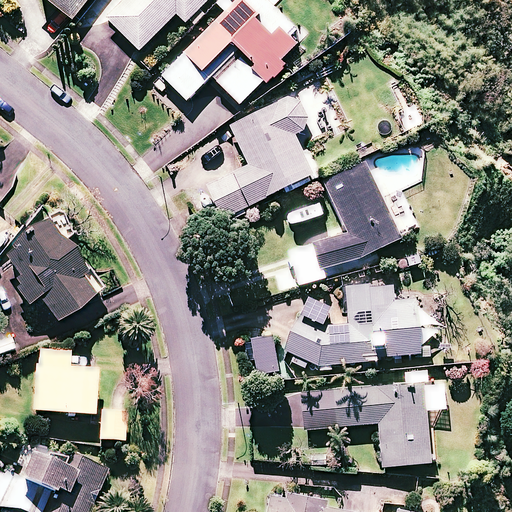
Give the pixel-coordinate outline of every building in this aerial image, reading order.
[(40,0),(74,26),(94,0),(40,0)] [(129,0),(107,22),(140,55),(177,18),(187,27),(213,0),(129,0)] [(242,0),(236,7),(229,0),(223,0),(217,6),(227,15),(163,80),(188,105),(213,80),(241,109),(264,86),(268,90),(289,68),(285,63),(299,49),(290,40),(297,33),(263,0),(242,0)] [(293,102),(290,101),(231,130),(251,169),(208,190),(225,223),(317,177),(298,139),(303,136),(305,132),(306,129),(307,127),(307,124),(307,121),(307,119),(307,116),(306,114),(305,111),(303,109),(301,107),(300,105),(297,104),(295,103),(293,102)] [(401,240),(408,237),(383,182),(375,186),(366,167),(326,185),(347,233),(288,260),(301,289),(301,291),(355,269),(354,265),(403,244),(401,240)] [(49,218),(7,246),(11,250),(4,254),(13,266),(5,272),(28,304),(37,297),(54,322),(103,288),(66,239),(73,234),(57,212),(49,218)] [(430,309),(423,309),(423,295),(394,294),(394,289),(346,292),(349,328),(325,330),(301,319),(287,352),(296,357),(292,364),(306,371),(310,365),(321,370),(322,375),(334,375),(333,368),(381,365),(381,361),(395,361),(395,366),(402,366),(402,361),(430,362),(431,350),(422,350),(422,333),(430,333),(430,309)] [(9,337),(0,340),(0,354),(13,350),(9,337)] [(69,351),(35,349),(31,410),(93,413),(96,367),(68,366),(69,351)] [(405,389),(308,396),(308,434),(380,428),(383,472),(433,468),(429,418),(448,417),(446,386),(431,387),(430,371),(404,373),(405,389)] [(125,411),(99,409),(97,438),(123,440),(125,411)] [(0,506),(19,508),(28,511),(87,511),(106,468),(69,452),(65,460),(33,447),(19,480),(0,471),(0,506)] [(435,481),(419,480),(418,501),(433,502),(435,481)] [(431,511),(398,506),(396,511),(370,511),(341,506),(342,499),(287,489),(285,496),(270,493),(266,511),(431,511)]
